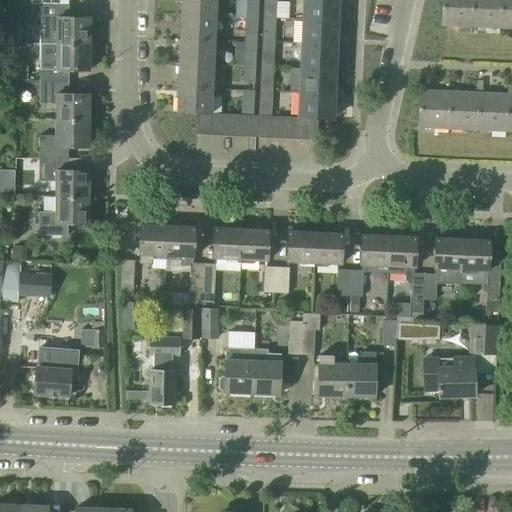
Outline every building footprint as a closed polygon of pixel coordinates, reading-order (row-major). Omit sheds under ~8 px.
[(214,0),(180,0),(179,17),(213,18),(214,0)] [(246,0),(245,20),(256,20),(257,0),(246,0)] [(275,0),(262,0),(262,19),(275,19),(275,0)] [(303,0),(302,21),(335,22),(335,0),(303,0)] [(441,0),(440,27),(469,28),(469,0),(441,0)] [(469,0),(469,28),(497,30),(498,0),(469,0)] [(511,0),(498,0),(497,30),(511,30),(511,0)] [(38,45),(54,45),(87,45),(87,20),(67,20),(67,7),(29,7),(29,19),(39,19),(38,45)] [(178,41),(212,42),(213,18),(179,17),(178,41)] [(275,19),(262,19),(260,43),(273,44),(275,19)] [(245,20),(244,43),(255,44),(256,20),(245,20)] [(301,45),(334,47),(335,22),(302,21),(301,45)] [(212,42),(178,41),(177,65),(211,66),(212,42)] [(243,68),(254,68),(255,44),(244,43),(243,52),(243,68)] [(259,67),(272,68),(273,44),(260,43),(259,67)] [(87,45),(54,45),(54,61),(39,61),(39,84),(66,84),(66,72),(87,72),(87,45)] [(301,45),(300,69),(333,71),(334,47),(301,45)] [(176,90),(210,92),(211,66),(177,65),(176,90)] [(271,93),(272,68),(259,67),(258,92),(271,93)] [(253,86),(254,68),(243,68),(242,85),(253,86)] [(300,69),(299,94),(332,96),(333,71),(300,69)] [(53,107),(53,122),(87,122),(87,95),(66,95),(66,84),(39,84),(38,107),(53,107)] [(175,113),(196,114),(208,115),(209,115),(210,92),(176,90),(175,113)] [(271,93),(258,92),(257,117),(268,117),(270,117),(271,93)] [(417,129),(446,130),(448,93),(418,92),(417,129)] [(252,94),(241,93),(240,116),(244,116),(251,117),(252,94)] [(446,130),(475,132),(477,95),(448,93),(446,130)] [(332,96),(299,94),(298,119),(304,119),(316,119),(331,120),(332,96)] [(475,132),(504,133),(506,96),(477,95),(475,132)] [(196,114),(195,136),(207,136),(208,115),(196,114)] [(208,115),(207,136),(219,137),(220,115),(209,115),(208,115)] [(220,115),(219,137),(231,137),(232,116),(220,115)] [(232,116),(231,137),(243,138),(244,116),(240,116),(232,116)] [(256,117),(251,117),(244,116),(243,138),(255,139),(256,117)] [(255,139),(267,139),(268,117),(257,117),(256,117),(255,139)] [(267,139),(279,140),(280,118),(270,117),(268,117),(267,139)] [(292,118),(280,118),(279,140),(291,140),(292,118)] [(304,119),(298,119),(292,118),(291,140),(303,141),(304,119)] [(304,119),(303,141),(315,141),(316,119),(304,119)] [(39,137),(38,160),(68,160),(68,148),(87,148),(87,122),(53,122),(53,137),(39,137)] [(53,182),(53,198),(87,198),(87,173),(68,172),(68,160),(38,160),(38,182),(53,182)] [(87,198),(53,198),(53,214),(38,214),(38,237),(66,237),(66,224),(86,224),(87,198)] [(165,258),(166,228),(139,226),(137,256),(139,256),(139,264),(150,264),(151,257),(165,258)] [(166,228),(165,258),(180,258),(179,266),(189,266),(189,264),(191,264),(193,229),(166,228)] [(212,259),(238,261),(240,231),(213,230),(212,259)] [(240,231),(238,261),(265,262),(266,232),(240,231)] [(285,263),(312,264),(313,234),(286,233),(285,263)] [(313,234),(312,264),(338,266),(340,236),(313,234)] [(367,274),(385,275),(386,238),(360,236),(358,266),(368,267),(367,274)] [(386,238),(385,275),(403,275),(403,283),(406,286),(409,286),(408,316),(420,316),(421,302),(422,276),(411,276),(413,239),(386,238)] [(434,283),(459,284),(459,270),(460,240),(434,239),(433,277),(434,277),(434,283)] [(460,240),(459,270),(485,271),(485,277),(497,278),(498,254),(486,253),(487,241),(460,240)] [(128,287),(132,287),(133,261),(121,261),(120,286),(128,287)] [(0,297),(0,302),(16,304),(16,297),(34,298),(35,279),(18,278),(19,266),(2,265),(0,297)] [(199,303),(201,266),(190,266),(188,295),(171,294),(170,306),(199,307),(199,303)] [(214,267),(201,266),(199,303),(212,304),(214,267)] [(261,293),(273,293),(274,269),(263,269),(261,293)] [(274,269),(273,293),(287,294),(288,270),(274,269)] [(336,296),(346,297),(348,273),(337,272),(336,296)] [(348,273),(346,297),(357,298),(358,273),(348,273)] [(421,302),(433,302),(434,283),(434,277),(433,277),(422,276),(421,302)] [(484,310),(496,311),(497,278),(485,277),(484,310)] [(128,287),(120,286),(119,296),(132,297),(132,287),(128,287)] [(338,314),(346,314),(346,300),(338,300),(338,314)] [(348,314),(357,314),(357,300),(348,300),(348,314)] [(200,338),(215,339),(216,311),(201,311),(200,338)] [(183,340),(199,340),(198,312),(182,312),(183,340)] [(300,357),(312,357),(313,332),(318,332),(319,316),(301,315),(301,323),(300,357)] [(286,356),(300,357),(301,323),(288,322),(286,356)] [(381,322),(381,347),(394,347),(395,322),(381,322)] [(221,326),(221,343),(249,343),(248,325),(221,326)] [(468,355),(496,356),(497,328),(469,327),(468,355)] [(80,348),(103,348),(103,333),(81,332),(80,348)] [(148,403),(174,404),(174,372),(170,372),(170,356),(177,356),(178,340),(149,340),(148,356),(153,356),(153,371),(148,371),(148,403)] [(223,394),(251,395),(252,351),(225,350),(224,376),(220,376),(217,379),(216,387),(220,391),(223,391),(223,394)] [(252,351),(251,395),(277,396),(279,356),(267,355),(268,352),(252,351)] [(345,365),(344,398),(372,399),(373,354),(359,353),(358,366),(345,365)] [(32,394),(66,397),(68,371),(62,370),(64,356),(50,355),(48,369),(35,368),(32,394)] [(317,397),(344,398),(345,365),(331,365),(331,358),(317,357),(317,370),(313,370),(313,396),(317,396),(317,397)] [(438,392),(438,399),(472,398),(471,360),(450,360),(422,361),(423,392),(438,392)]
